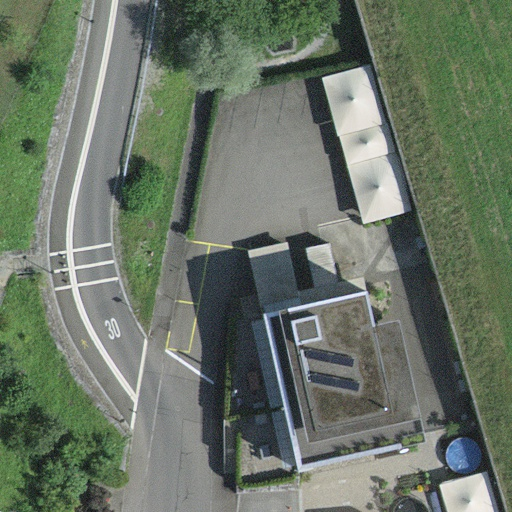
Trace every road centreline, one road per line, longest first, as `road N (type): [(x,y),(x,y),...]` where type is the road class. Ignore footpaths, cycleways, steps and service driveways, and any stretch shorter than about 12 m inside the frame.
road 1 (residential): [(176,511),(195,386),(150,377),(127,354),(93,257),(93,199),(133,0)]
road 2 (motorway): [(445,0),(511,225)]
